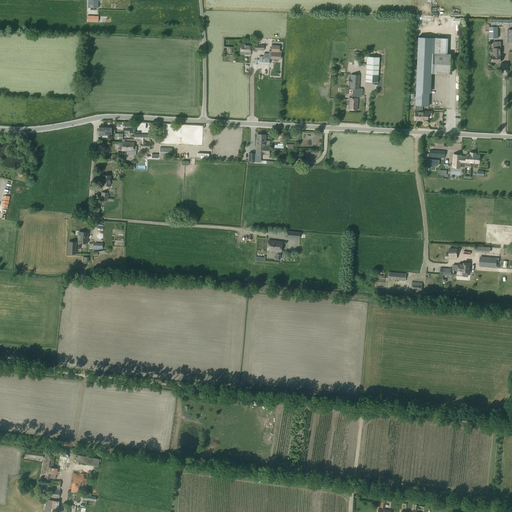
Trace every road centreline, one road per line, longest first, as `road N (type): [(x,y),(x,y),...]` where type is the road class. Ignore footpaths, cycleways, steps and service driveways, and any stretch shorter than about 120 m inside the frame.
road 1 (track): [(361,407),(55,372)]
road 2 (unclassified): [(266,234),(93,217),(93,119)]
road 3 (tertiary): [(417,133),(201,121)]
road 4 (track): [(361,407),(511,425)]
road 5 (unknown): [(447,134),(446,0)]
road 6 (residential): [(417,133),(424,265)]
road 7 (unclassified): [(201,121),(198,0)]
